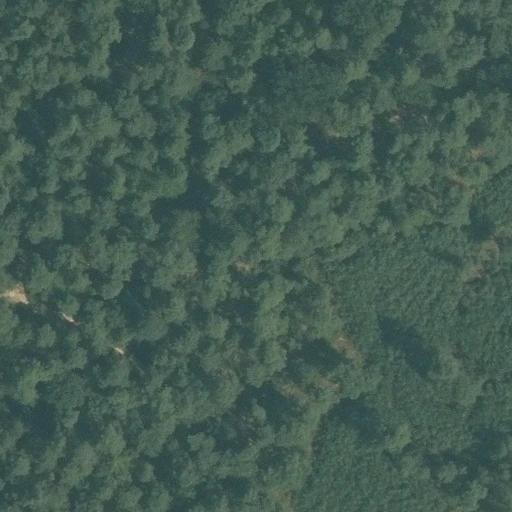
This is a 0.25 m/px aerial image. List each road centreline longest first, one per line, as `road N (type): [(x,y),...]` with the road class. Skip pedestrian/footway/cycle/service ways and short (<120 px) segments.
road 1 (track): [(202,511),(190,458),(113,325),(15,292)]
road 2 (track): [(73,0),(15,292)]
